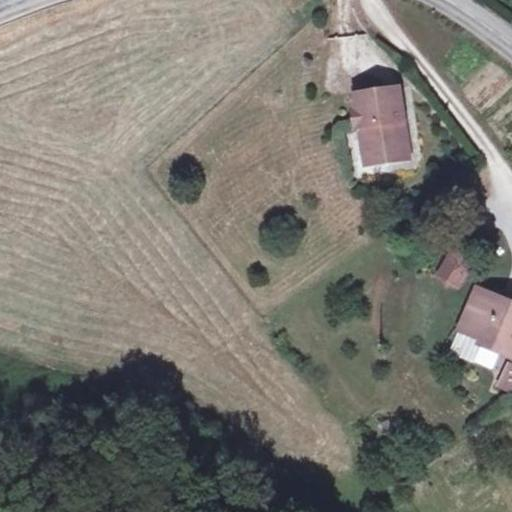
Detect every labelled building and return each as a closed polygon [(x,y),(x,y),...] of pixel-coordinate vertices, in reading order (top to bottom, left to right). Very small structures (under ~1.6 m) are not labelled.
[(402,123),(406,122),(400,89),(359,96),(361,110),(356,111),(360,130),(365,129),(368,146),(372,146),(377,164),(412,158),(409,136),(403,136),(402,123)] [(371,165),(377,164),(372,146),(368,146),(371,165)] [(462,238),(452,262),(470,269),(480,246),(462,238)] [(470,269),(452,262),(444,282),(461,289),(470,269)] [(511,305),(482,294),(465,333),(487,342),(485,347),(505,356),(509,350),(511,350),(511,305)] [(511,360),(506,359),(497,386),(511,390),(511,360)]
